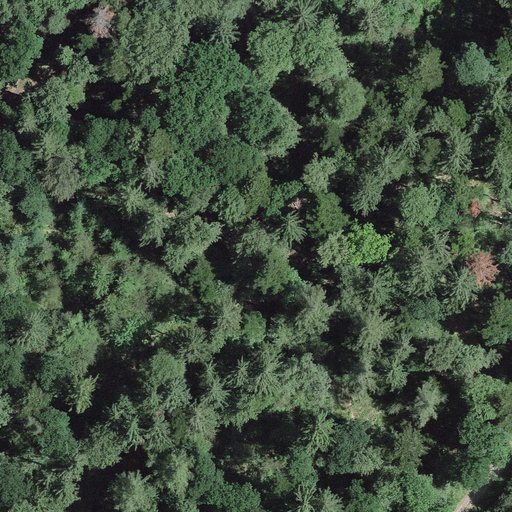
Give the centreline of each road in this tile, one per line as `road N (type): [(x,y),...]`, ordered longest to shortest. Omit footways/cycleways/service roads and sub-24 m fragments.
road 1 (track): [(0,377),(127,350),(218,343),(300,313),(344,309),(387,318),(427,348),(427,449),(413,511)]
road 2 (track): [(54,0),(0,173)]
road 3 (track): [(511,408),(450,511)]
